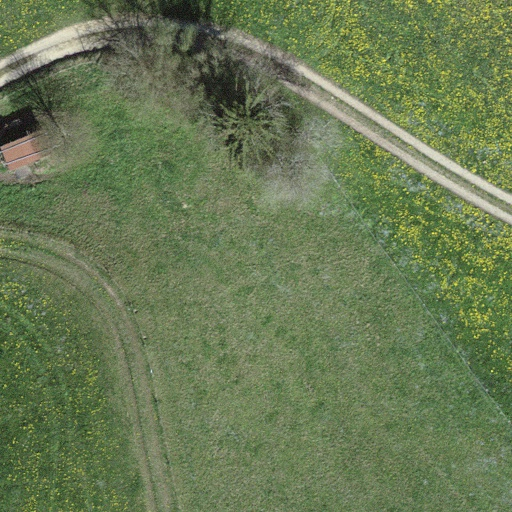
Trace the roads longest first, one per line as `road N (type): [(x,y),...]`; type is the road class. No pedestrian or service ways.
road 1 (unclassified): [(511,214),(255,55),(215,39),(111,31),(79,37),(0,76)]
road 2 (track): [(0,242),(79,266),(117,313),(164,511)]
